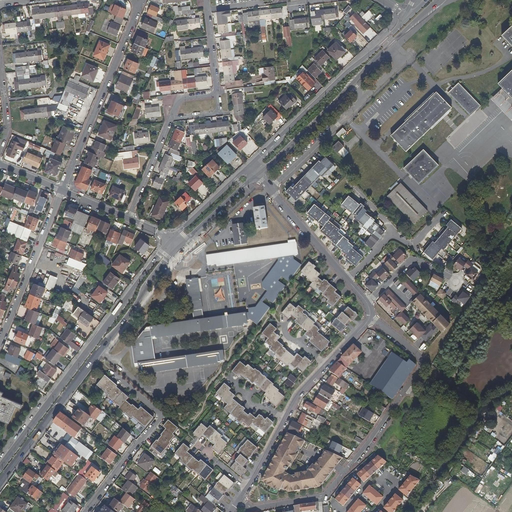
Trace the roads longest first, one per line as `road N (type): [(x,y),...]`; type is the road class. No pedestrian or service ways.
road 1 (residential): [(370,316),(420,355),(384,419),(326,494),(252,507),(239,500)]
road 2 (primary): [(0,483),(140,301),(165,255)]
road 3 (primary): [(165,255),(0,469)]
road 4 (residential): [(205,0),(214,94),(180,97),(128,219)]
road 5 (primary): [(253,169),(269,163),(438,0)]
road 6 (residential): [(239,500),(298,398),(370,316)]
road 7 (primary): [(408,18),(253,169)]
road 8 (residential): [(61,191),(137,8)]
road 9 (unclassified): [(85,511),(161,417),(112,372)]
road 10 (residential): [(0,346),(61,191)]
road 11 (track): [(404,389),(448,388),(511,294)]
road 12 (residential): [(348,279),(253,169)]
